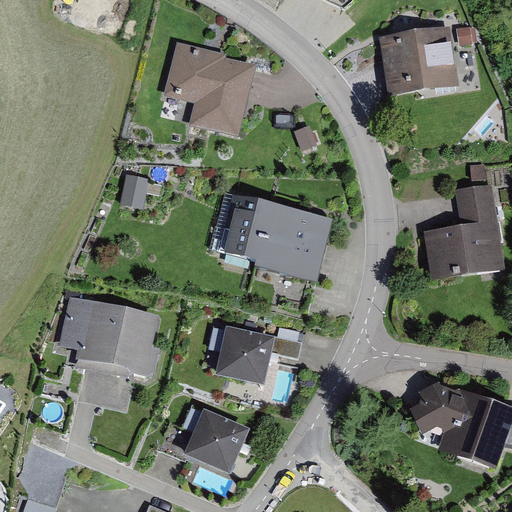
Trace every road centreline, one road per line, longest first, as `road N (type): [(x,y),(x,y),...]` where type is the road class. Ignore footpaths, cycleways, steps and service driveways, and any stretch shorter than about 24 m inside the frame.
road 1 (unclassified): [(357,347),(382,252),(368,151),(320,73),(227,0)]
road 2 (residential): [(357,347),(511,371)]
road 3 (unclassified): [(298,452),(357,347)]
